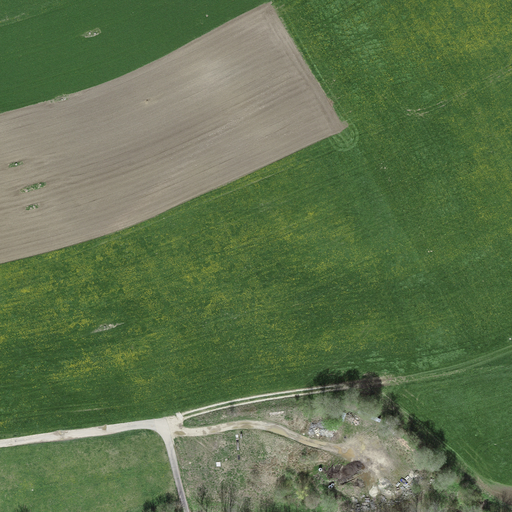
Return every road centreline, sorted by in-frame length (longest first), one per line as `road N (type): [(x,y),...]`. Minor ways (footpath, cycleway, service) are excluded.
road 1 (track): [(511,351),(400,384),(238,402),(163,423)]
road 2 (track): [(0,442),(163,423)]
